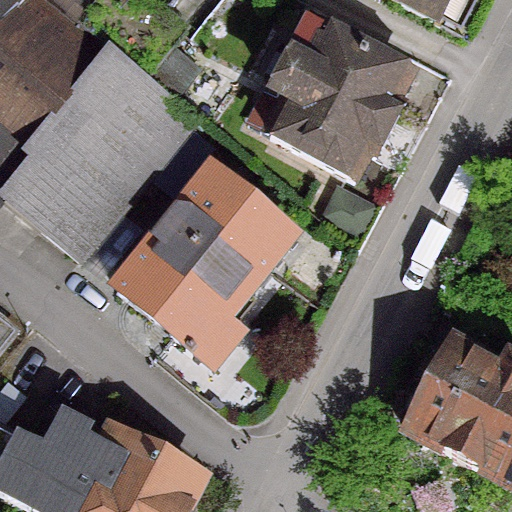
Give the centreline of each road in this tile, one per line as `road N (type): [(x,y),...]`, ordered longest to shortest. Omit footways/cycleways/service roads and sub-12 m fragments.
road 1 (residential): [(511,54),(275,499)]
road 2 (residential): [(0,279),(275,499)]
